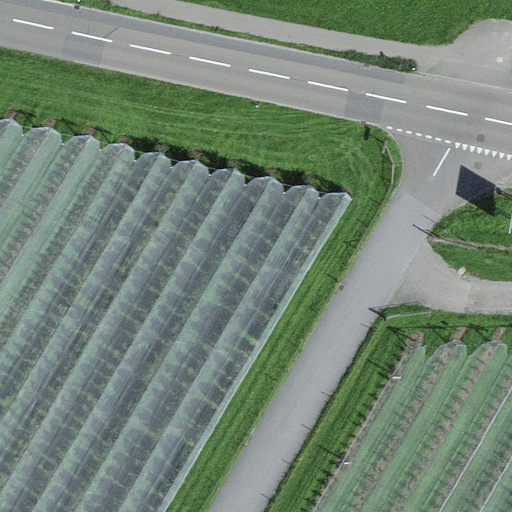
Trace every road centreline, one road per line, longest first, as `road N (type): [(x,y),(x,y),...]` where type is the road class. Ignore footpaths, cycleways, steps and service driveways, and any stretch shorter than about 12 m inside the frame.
road 1 (secondary): [(0,17),(461,118)]
road 2 (residential): [(461,118),(238,511)]
road 3 (track): [(511,294),(372,284)]
